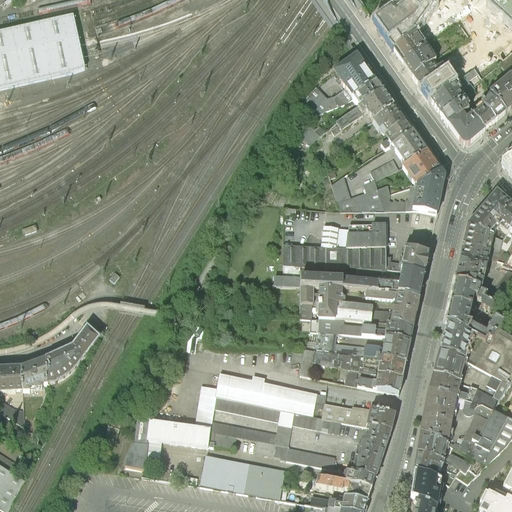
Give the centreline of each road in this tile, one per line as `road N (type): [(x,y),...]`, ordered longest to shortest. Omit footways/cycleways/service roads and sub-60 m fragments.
road 1 (primary): [(383,510),(471,175)]
road 2 (secondary): [(471,175),(447,156),(334,0)]
